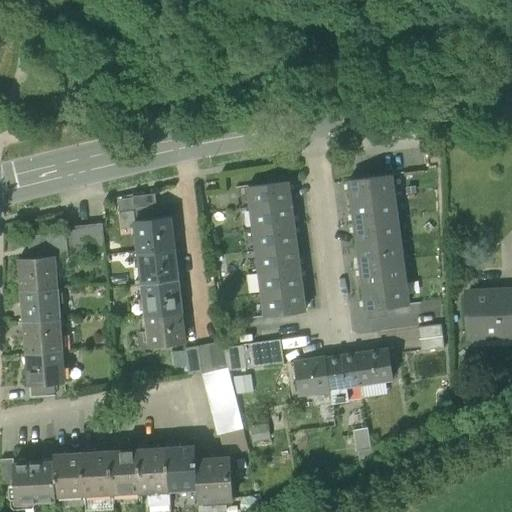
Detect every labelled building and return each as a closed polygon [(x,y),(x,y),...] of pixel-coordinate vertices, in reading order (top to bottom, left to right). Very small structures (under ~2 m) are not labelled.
[(350,180),(353,202),(395,197),(392,174),(350,180)] [(249,186),(252,209),(291,203),(288,181),(249,186)] [(132,197),(136,220),(158,218),(155,194),(132,197)] [(353,202),(355,224),(398,218),(395,197),(353,202)] [(252,209),(254,230),(294,225),(291,203),(252,209)] [(136,220),(139,252),(174,248),(170,216),(158,218),(136,220)] [(355,224),(358,245),(400,240),(398,218),(355,224)] [(102,224),(90,226),(65,229),(65,233),(68,255),(69,255),(93,252),(105,251),(102,224)] [(254,230),(257,252),(297,246),(294,225),(254,230)] [(29,236),(31,258),(55,256),(55,258),(69,257),(69,255),(68,255),(65,233),(29,236)] [(358,245),(361,267),(403,262),(400,240),(358,245)] [(257,252),(260,273),(300,268),(297,246),(257,252)] [(139,252),(143,284),(178,280),(174,248),(139,252)] [(20,258),(22,290),(57,288),(55,258),(55,256),(31,258),(20,258)] [(361,267),(364,289),(406,283),(403,262),(361,267)] [(260,273),(263,295),(303,290),(300,268),(260,273)] [(143,284),(147,316),(181,312),(178,280),(143,284)] [(409,306),(406,283),(364,289),(367,311),(409,306)] [(22,290),(25,322),(60,320),(57,288),(22,290)] [(306,312),(303,290),(263,295),(266,317),(306,312)] [(467,295),(469,337),(511,334),(511,292),(492,294),(492,296),(482,297),(482,294),(467,295)] [(185,343),(181,312),(147,316),(150,348),(185,343)] [(25,322),(27,354),(62,352),(60,320),(25,322)] [(419,328),(422,352),(445,349),(442,325),(419,328)] [(280,340),(256,343),(259,367),(283,364),(280,340)] [(224,343),(211,345),(214,371),(228,368),(224,348),(224,343)] [(247,369),(259,367),(256,343),(244,345),(247,369)] [(203,373),(214,371),(211,345),(199,348),(202,373),(203,373)] [(247,369),(244,345),(224,348),(228,368),(229,371),(247,369)] [(189,375),(202,373),(199,348),(186,350),(189,375)] [(388,348),(357,353),(362,385),(387,381),(393,380),(388,348)] [(65,384),(62,352),(27,354),(30,386),(54,384),(65,384)] [(326,358),(331,390),(362,385),(357,353),(326,358)] [(300,394),(331,390),(326,358),(295,363),(300,394)] [(203,373),(206,386),(231,379),(229,371),(228,368),(214,371),(203,373)] [(206,386),(209,398),(234,392),(231,379),(206,386)] [(362,385),(364,399),(388,395),(387,381),(362,385)] [(30,386),(31,399),(55,397),(54,384),(30,386)] [(364,399),(362,385),(331,390),(333,403),(364,399)] [(209,398),(212,410),(237,404),(234,392),(209,398)] [(212,410),(215,422),(240,416),(237,404),(212,410)] [(243,427),(240,416),(215,422),(218,435),(220,435),(244,429),(243,427)] [(226,456),(248,450),(244,429),(220,435),(226,456)] [(355,431),(358,451),(371,449),(368,429),(355,431)] [(170,489),(198,487),(196,460),(195,446),(167,448),(170,489)] [(141,490),(170,489),(167,448),(139,449),(141,490)] [(114,492),(141,490),(139,449),(111,451),(114,492)] [(371,449),(358,451),(359,463),(372,456),(371,449)] [(85,494),(114,492),(111,451),(83,453),(85,494)] [(56,495),(85,494),(83,453),(54,455),(54,460),(56,495)] [(230,457),(196,460),(198,487),(199,501),(232,499),(230,457)] [(1,460),(1,484),(15,483),(14,463),(14,459),(1,460)] [(57,500),(56,495),(54,460),(53,460),(53,462),(43,463),(42,461),(14,463),(15,483),(16,500),(34,499),(34,502),(57,500)] [(171,502),(170,489),(141,490),(142,495),(143,495),(149,495),(149,503),(171,502)]
